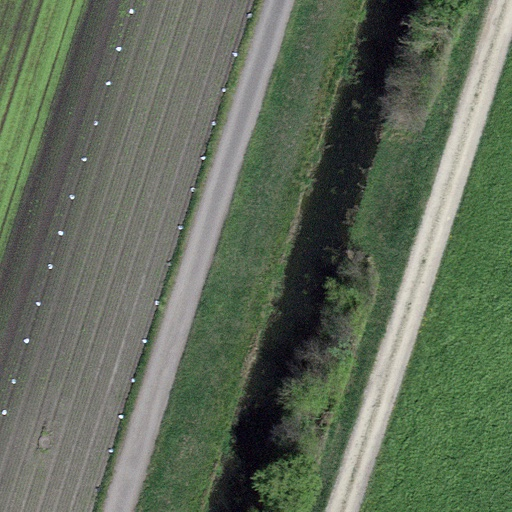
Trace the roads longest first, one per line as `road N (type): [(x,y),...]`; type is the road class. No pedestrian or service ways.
road 1 (track): [(499,0),(333,511)]
road 2 (track): [(112,511),(275,0)]
